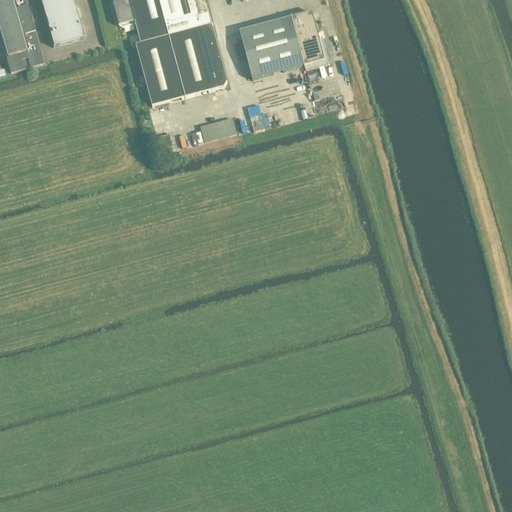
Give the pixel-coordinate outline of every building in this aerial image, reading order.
[(27,8),(24,0),(0,0),(0,25),(4,41),(1,42),(10,75),(43,66),(34,34),(27,8)] [(78,21),(75,13),(76,12),(74,4),(72,0),(39,0),(45,21),(46,21),(48,29),(47,30),(53,50),(84,41),(78,21)] [(128,0),(114,0),(115,3),(113,6),(119,29),(123,31),(136,27),(128,0)] [(128,0),(136,27),(140,42),(168,35),(167,29),(158,0),(128,0)] [(158,0),(167,29),(168,35),(211,23),(210,18),(204,0),(158,0)] [(325,64),(312,15),(292,20),(291,19),(291,20),(239,34),(252,83),(304,69),(304,71),(305,71),(305,69),(325,64)] [(211,23),(168,35),(185,102),(186,102),(186,101),(225,91),(228,86),(212,28),(213,28),(213,27),(212,28),(211,23)] [(141,47),(136,48),(152,110),(185,101),(185,102),(168,35),(140,42),(141,47)] [(169,137),(155,141),(158,153),(172,149),(169,137)]
